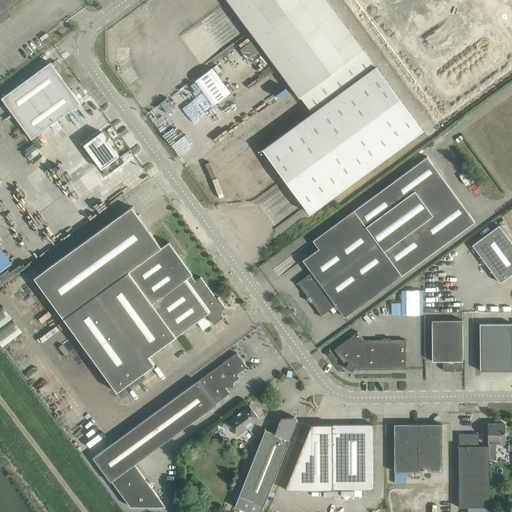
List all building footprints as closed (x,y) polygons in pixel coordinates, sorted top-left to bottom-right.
[(21,0),(0,0),(0,23),(12,15),(8,10),(21,0)] [(263,149),(310,213),(424,130),(327,0),(228,0),(300,97),(301,97),(313,113),(263,149)] [(511,0),(358,0),(445,117),(511,68),(511,0)] [(81,103),(51,62),(2,98),(8,106),(10,109),(12,112),(32,139),(81,103)] [(213,68),(195,81),(213,105),(231,93),(213,68)] [(116,151),(93,169),(104,184),(128,167),(116,151)] [(312,272),(297,283),(298,283),(299,283),(308,296),(309,300),(312,301),(322,314),(321,315),(321,316),(336,305),(345,317),(402,275),(475,221),(426,157),(313,240),(320,248),(303,260),(312,272)] [(196,280),(192,275),(193,274),(169,242),(161,247),(132,206),(34,277),(117,391),(154,364),(148,356),(176,336),(208,313),(215,322),(224,315),(222,312),(223,308),(226,306),(219,296),(217,297),(202,276),(196,280)] [(472,246),(501,283),(511,275),(511,242),(499,226),(472,246)] [(0,247),(0,270),(11,262),(0,247)] [(443,368),(460,371),(463,361),(463,320),(432,320),(432,361),(443,361),(443,368)] [(511,323),(480,324),(480,360),(480,370),(511,370),(511,323)] [(345,368),(353,372),(354,370),(406,369),(406,339),(364,340),(358,332),(334,349),(346,366),(345,368)] [(215,404),(230,393),(226,387),(227,386),(231,387),(232,383),(239,377),(237,374),(247,366),(237,352),(92,457),(111,483),(113,481),(131,506),(165,506),(135,465),(216,405),(215,404)] [(227,421),(223,424),(224,428),(228,430),(232,427),(238,435),(252,425),(260,419),(251,407),(253,406),(250,403),(249,404),(227,421)] [(235,507),(248,511),(261,511),(264,505),(298,421),(296,418),(280,419),(275,433),(266,429),(262,439),(235,507)] [(489,446),(479,446),(479,433),(459,434),(459,446),(458,446),(458,456),(459,507),(490,507),(489,460),(496,460),(496,443),(505,443),(505,423),(489,423),(489,446)] [(312,424),(286,489),(333,489),(343,489),(374,489),(374,434),(374,424),(333,424),(312,424)] [(418,472),(418,424),(394,424),(394,472),(418,472)] [(442,424),(418,424),(418,472),(442,472),(442,424)] [(204,452),(186,454),(187,480),(206,479),(204,452)]
